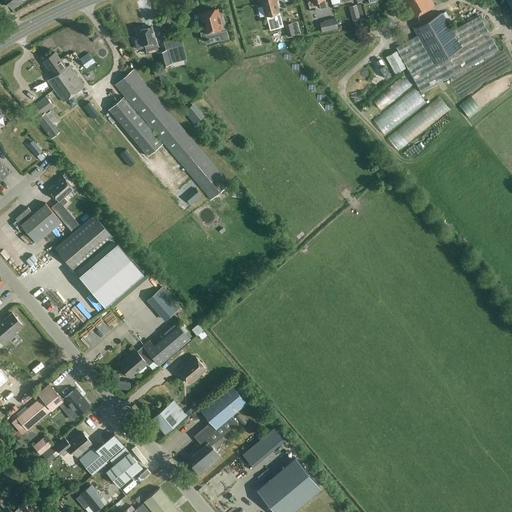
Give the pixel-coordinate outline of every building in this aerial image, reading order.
[(5,0),(12,9),(21,1),(20,0),(5,0)] [(266,15),(270,30),(283,26),(278,7),(277,7),(275,0),(260,0),(265,15),(266,15)] [(310,0),(311,3),(318,1),(320,9),(326,7),(324,0),(310,0)] [(400,0),(411,19),(434,6),(430,0),(400,0)] [(349,7),(353,20),(360,18),(356,5),(349,7)] [(199,14),(204,32),(200,33),(202,41),(206,39),(218,36),(220,41),(229,39),(226,30),(227,30),(225,21),(222,11),(218,12),(218,10),(217,9),(199,14)] [(478,16),(461,25),(453,30),(443,12),(414,28),(413,29),(417,36),(395,48),(397,51),(406,67),(421,93),(498,50),(478,16)] [(324,25),(326,31),(338,28),(335,18),(323,21),(324,25)] [(284,25),(288,37),(294,35),(291,23),(284,25)] [(135,40),(137,50),(145,48),(146,54),(157,51),(156,44),(154,36),(152,28),(139,31),(141,39),(135,40)] [(166,49),(166,50),(170,63),(183,60),(186,59),(183,44),(166,49)] [(157,53),(161,67),(170,64),(170,63),(168,63),(165,51),(157,53)] [(395,74),(406,67),(397,51),(389,55),(386,57),(395,74)] [(63,101),(84,86),(69,65),(65,68),(54,52),(43,60),(54,76),(48,80),(63,101)] [(88,53),(80,59),(86,68),(95,62),(88,53)] [(229,184),(133,69),(114,85),(211,199),(229,184)] [(46,97),(29,110),(35,118),(52,106),(46,97)] [(162,143),(123,97),(108,110),(147,156),(162,143)] [(59,132),(54,126),(46,132),(51,139),(59,132)] [(40,147),(33,140),(27,145),(34,152),(40,147)] [(0,180),(9,172),(0,161),(0,180)] [(48,190),(58,202),(62,206),(67,202),(63,198),(72,189),(63,178),(48,190)] [(62,222),(46,203),(33,213),(28,207),(22,213),(3,230),(10,239),(9,239),(13,243),(27,231),(36,243),(62,222)] [(55,212),(66,225),(73,220),(62,206),(55,212)] [(75,271),(114,238),(94,214),(55,247),(75,271)] [(130,306),(133,303),(126,294),(122,297),(130,306)] [(22,325),(12,313),(3,321),(1,319),(0,320),(0,340),(3,344),(16,333),(14,331),(22,325)] [(159,365),(191,339),(179,325),(154,346),(149,340),(143,346),(143,347),(137,352),(136,350),(120,364),(131,377),(147,364),(148,366),(155,360),(159,365)] [(205,368),(196,357),(189,363),(188,362),(178,370),(189,383),(199,375),(198,374),(205,368)] [(0,388),(9,381),(0,370),(0,388)] [(231,416),(247,403),(231,384),(201,410),(213,425),(198,438),(204,446),(192,456),(196,461),(192,464),(199,474),(220,456),(211,445),(238,423),(231,416)] [(27,430),(52,409),(63,400),(52,388),(41,397),(17,418),(27,430)] [(78,414),(89,405),(76,388),(64,398),(78,414)] [(187,415),(185,413),(174,400),(152,418),(165,433),(187,415)] [(200,414),(196,409),(191,414),(195,419),(200,414)] [(244,425),(247,423),(239,414),(236,417),(244,425)] [(42,454),(47,461),(49,462),(55,456),(54,455),(59,451),(61,452),(63,455),(69,450),(72,451),(77,456),(92,444),(82,432),(69,443),(65,437),(55,445),(54,444),(48,449),(42,454)] [(79,459),(92,475),(104,465),(107,463),(107,462),(106,461),(124,446),(114,434),(96,449),(94,447),(93,446),(79,459)] [(52,444),(47,438),(35,448),(40,454),(52,444)] [(247,485),(269,511),(293,511),(321,489),(288,450),(247,485)] [(119,487),(142,468),(129,452),(114,465),(108,470),(106,472),(119,487)] [(107,463),(104,465),(108,470),(114,465),(110,461),(109,460),(107,462),(107,463)] [(80,495),(76,498),(85,509),(88,506),(94,511),(104,504),(100,499),(102,497),(91,484),(79,494),(80,495)] [(179,511),(159,488),(144,501),(145,502),(132,511),(129,511),(127,509),(123,511),(179,511)] [(19,507),(23,511),(39,511),(28,498),(19,507)]
